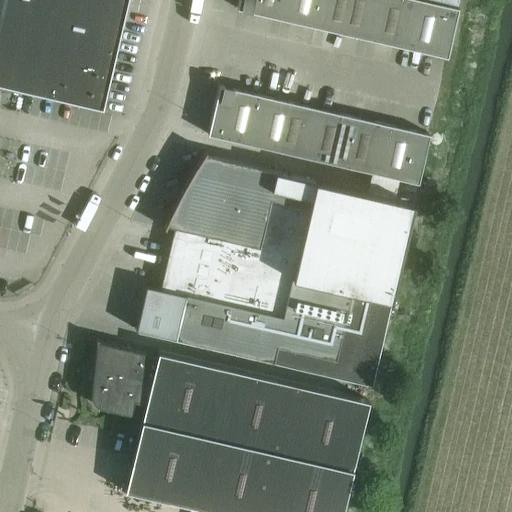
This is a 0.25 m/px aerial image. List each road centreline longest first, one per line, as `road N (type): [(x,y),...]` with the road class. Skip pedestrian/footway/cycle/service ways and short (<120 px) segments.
road 1 (unclassified): [(47,337),(155,122),(186,0)]
road 2 (unclassified): [(7,511),(47,337)]
